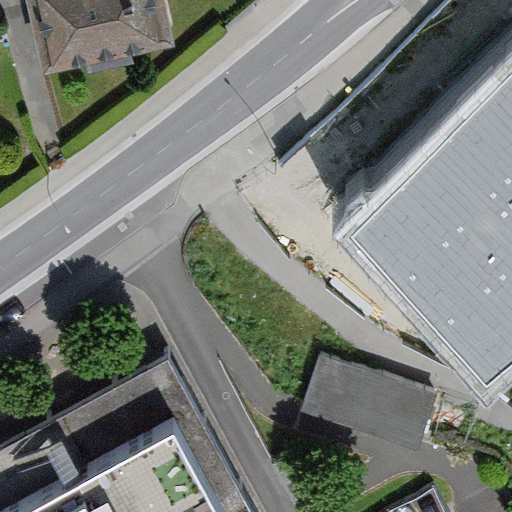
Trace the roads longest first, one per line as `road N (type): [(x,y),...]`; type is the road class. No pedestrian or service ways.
road 1 (tertiary): [(232,97),(0,271)]
road 2 (tertiary): [(232,97),(378,0)]
road 3 (tertiary): [(323,0),(232,97)]
